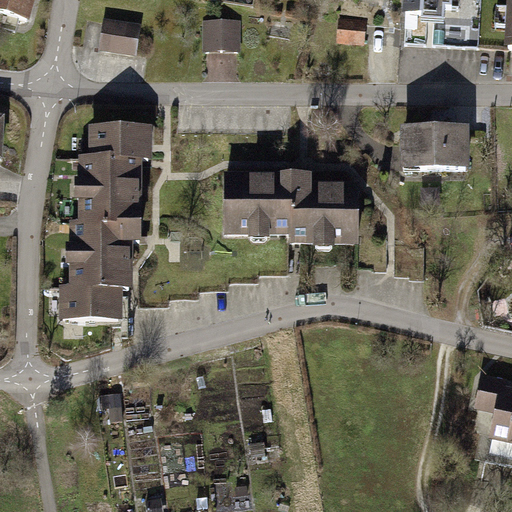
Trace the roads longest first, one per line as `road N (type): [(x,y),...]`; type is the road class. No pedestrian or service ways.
road 1 (residential): [(31,380),(319,311),(368,312),(511,346)]
road 2 (residential): [(31,380),(31,217),(68,0)]
road 3 (residential): [(54,511),(31,380)]
